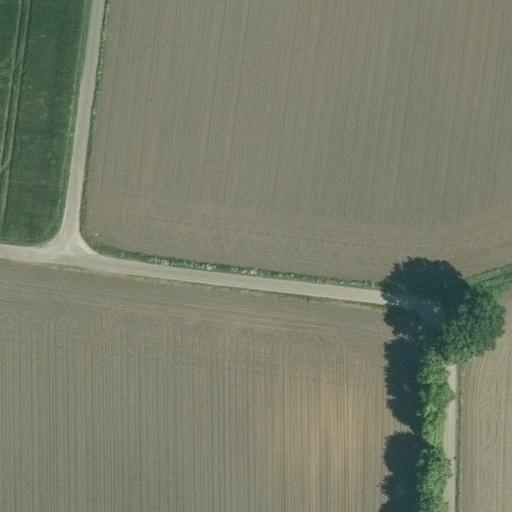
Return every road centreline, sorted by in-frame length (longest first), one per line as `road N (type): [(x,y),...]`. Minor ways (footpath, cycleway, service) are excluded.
road 1 (residential): [(64,258),(420,306),(439,319),(448,348),(448,511)]
road 2 (residential): [(96,0),(64,258)]
